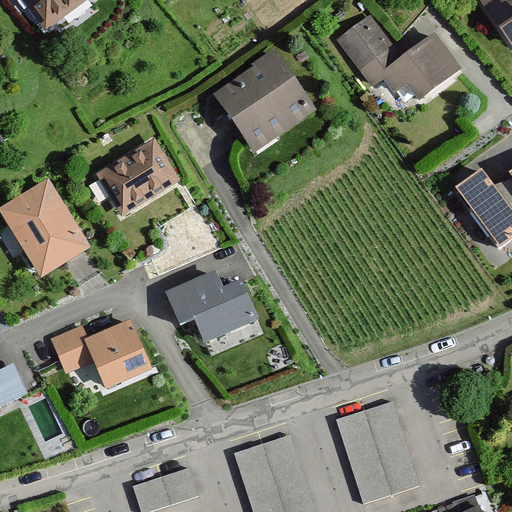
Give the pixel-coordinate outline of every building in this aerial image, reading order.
[(27,0),(49,28),(87,0),(27,0)] [(511,0),(486,0),(511,37),(511,0)] [(364,7),(329,31),(391,119),(461,70),(423,15),(387,40),(364,7)] [(272,44),(209,90),(253,151),(316,105),(272,44)] [(158,138),(98,170),(123,218),(183,186),(158,138)] [(480,161),(451,181),(497,245),(511,234),(511,171),(496,183),(480,161)] [(47,177),(0,205),(0,208),(40,276),(89,247),(47,177)] [(219,266),(161,287),(173,321),(192,314),(207,353),(267,331),(249,282),(228,290),(219,266)] [(88,335),(82,321),(50,332),(81,404),(154,373),(131,317),(88,335)] [(10,362),(0,366),(0,408),(26,396),(10,362)] [(390,399),(332,418),(360,503),(418,484),(390,399)] [(316,511),(290,431),(233,449),(252,511),(316,511)] [(190,465),(131,484),(140,511),(147,511),(200,495),(190,465)] [(482,511),(477,498),(445,511),(482,511)]
